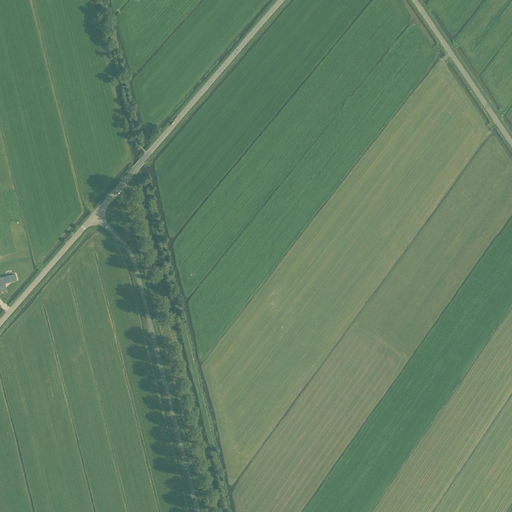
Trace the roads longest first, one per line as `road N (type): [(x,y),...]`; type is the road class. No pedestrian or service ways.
road 1 (unclassified): [(196,511),(133,259),(94,215)]
road 2 (unclassified): [(94,215),(281,0)]
road 3 (unclassified): [(511,143),(414,0)]
road 4 (unclassified): [(0,323),(94,215)]
